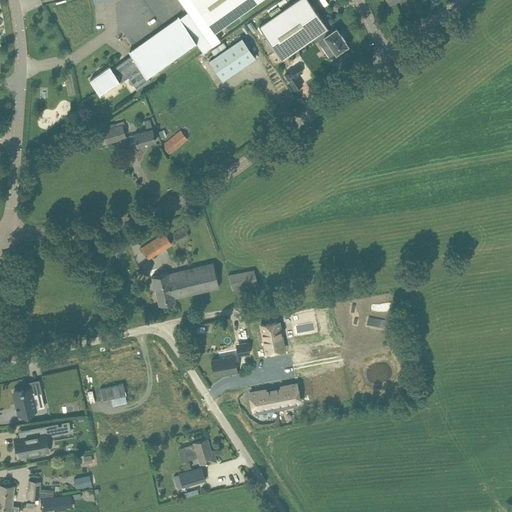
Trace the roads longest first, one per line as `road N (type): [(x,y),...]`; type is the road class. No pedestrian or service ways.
road 1 (unclassified): [(5,237),(119,221),(190,195),(385,57)]
road 2 (residential): [(279,511),(162,325),(0,362)]
road 3 (tertiary): [(5,237),(20,83)]
